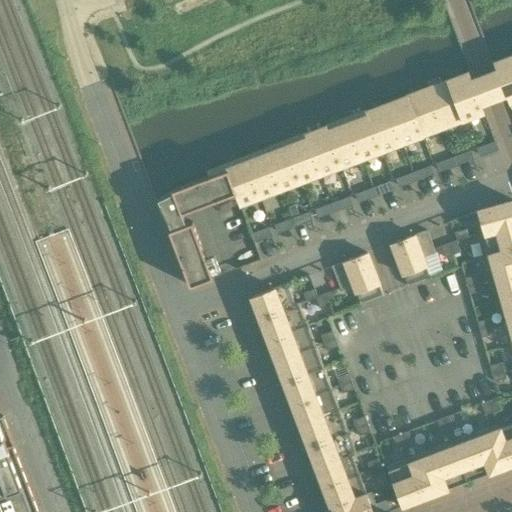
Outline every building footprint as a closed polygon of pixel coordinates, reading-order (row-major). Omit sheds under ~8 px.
[(494,99),(506,95),(511,107),(511,106),(511,56),(494,64),(497,71),(485,76),(494,99)] [(485,76),(472,81),(469,73),(448,81),(463,120),(484,112),(481,104),(494,99),(485,76)] [(448,81),(428,89),(442,127),(463,120),(448,81)] [(428,89),(408,96),(422,135),(442,127),(428,89)] [(408,96),(387,104),(402,143),(422,135),(408,96)] [(387,104),(367,112),(382,150),(402,143),(387,104)] [(367,112),(347,119),(362,158),(382,150),(367,112)] [(347,119),(327,127),(341,166),(362,158),(347,119)] [(327,127),(307,135),(321,173),(341,166),(327,127)] [(307,135),(286,142),(301,181),(321,173),(307,135)] [(286,142),(266,150),(281,189),(301,181),(286,142)] [(478,148),(481,156),(498,150),(495,142),(478,148)] [(266,150),(246,158),(261,196),(281,189),(266,150)] [(469,152),(454,157),(457,165),(472,160),(469,152)] [(457,165),(454,157),(438,163),(441,171),(457,165)] [(235,193),(239,204),(261,196),(246,158),(226,165),(233,185),(236,193),(235,193)] [(173,192),(158,199),(172,230),(169,231),(182,265),(206,256),(193,222),(187,224),(182,213),(235,193),(236,193),(233,185),(226,165),(208,172),(209,177),(173,190),(173,192)] [(429,167),(413,173),(416,181),(432,175),(429,167)] [(416,181),(413,173),(398,179),(401,187),(416,181)] [(389,182),(373,188),(376,196),(392,190),(389,182)] [(376,196),(373,188),(357,194),(360,202),(376,196)] [(348,197),(333,203),(336,211),(351,205),(348,197)] [(479,234),(480,235),(511,225),(511,201),(478,211),(484,233),(479,234)] [(336,211),(333,203),(317,209),(320,217),(336,211)] [(308,213),(292,219),(295,227),(311,221),(308,213)] [(295,227),(292,219),(276,225),(279,233),(295,227)] [(511,225),(480,235),(486,257),(511,249),(511,225)] [(255,242),(270,236),(267,228),(252,234),(255,242)] [(469,237),(466,229),(455,232),(457,240),(469,237)] [(392,243),(408,286),(431,278),(423,258),(436,253),(427,230),(392,243)] [(456,241),(449,243),(453,255),(461,252),(456,241)] [(449,243),(441,246),(445,258),(453,255),(449,243)] [(511,249),(486,257),(492,279),(511,273),(511,249)] [(341,289),(353,284),(361,304),(384,295),(368,253),(332,266),(341,289)] [(497,278),(503,299),(511,296),(511,273),(492,279),(492,280),(497,278)] [(465,278),(468,286),(479,282),(477,275),(465,278)] [(479,282),(468,286),(470,293),(482,290),(479,282)] [(252,296),(260,318),(300,303),(295,304),(287,283),(252,296)] [(306,301),(316,297),(318,297),(315,289),(304,293),(306,301)] [(331,292),(324,295),(328,306),(336,303),(331,292)] [(324,295),(316,298),(321,309),(328,306),(324,295)] [(504,322),(504,323),(511,320),(511,296),(503,299),(509,321),(504,322)] [(260,318),(268,340),(308,325),(300,303),(260,318)] [(478,322),(480,330),(492,326),(490,318),(478,322)] [(268,340),(276,361),(316,346),(308,325),(268,340)] [(492,326),(480,330),(482,337),(494,334),(492,326)] [(321,335),(324,343),(335,339),(333,331),(321,335)] [(335,339),(324,343),(327,351),(338,346),(335,339)] [(276,361),(284,382),(324,367),(316,346),(276,361)] [(490,366),(492,374),(504,370),(502,362),(490,366)] [(284,382),(292,404),(332,389),(324,367),(284,382)] [(504,370),(492,374),(494,381),(506,378),(504,370)] [(337,378),(340,386),(352,381),(349,374),(337,378)] [(352,381),(340,386),(343,393),(354,389),(352,381)] [(292,404),(300,425),(340,410),(332,389),(292,404)] [(496,398),(489,401),(493,412),(501,409),(496,398)] [(493,412),(489,401),(481,404),(486,415),(493,412)] [(39,511),(0,408),(0,407),(0,511),(39,511)] [(300,425),(308,446),(348,431),(340,410),(300,425)] [(452,415),(445,418),(449,429),(457,426),(452,415)] [(353,421),(356,428),(368,424),(365,416),(353,421)] [(449,429),(445,418),(437,420),(442,432),(449,429)] [(368,424),(356,428),(359,436),(371,432),(368,424)] [(511,461),(498,424),(476,433),(491,473),(511,464),(511,461)] [(499,424),(498,424),(511,461),(511,424),(500,428),(499,424)] [(308,446),(316,468),(357,453),(348,431),(308,446)] [(408,431),(401,434),(405,446),(413,443),(408,431)] [(476,433),(454,441),(469,481),(491,473),(476,433)] [(405,446),(401,434),(393,437),(397,449),(405,446)] [(454,441),(432,449),(447,489),(469,481),(454,441)] [(432,449),(409,458),(425,498),(447,489),(432,449)] [(316,468),(324,488),(360,474),(352,455),(357,453),(316,468)] [(425,498),(409,458),(387,466),(402,506),(425,498)] [(367,463),(370,470),(381,466),(379,459),(367,463)] [(381,466),(370,470),(373,478),(384,474),(381,466)] [(324,488),(331,508),(372,493),(371,492),(367,493),(360,474),(324,488)] [(379,511),(372,493),(331,508),(332,511),(379,511)] [(387,502),(390,511),(402,506),(398,497),(387,502)]
